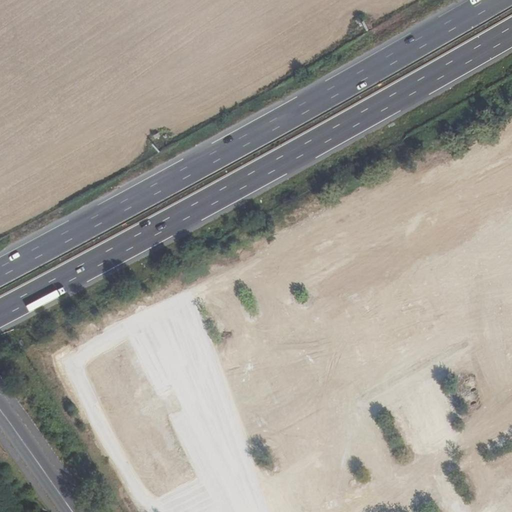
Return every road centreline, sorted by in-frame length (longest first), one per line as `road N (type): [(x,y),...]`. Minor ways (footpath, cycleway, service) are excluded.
road 1 (motorway): [(0,312),(511,30)]
road 2 (motorway): [(491,0),(0,271)]
road 3 (unknown): [(470,511),(438,448),(511,414)]
road 4 (tertiary): [(0,406),(72,511)]
